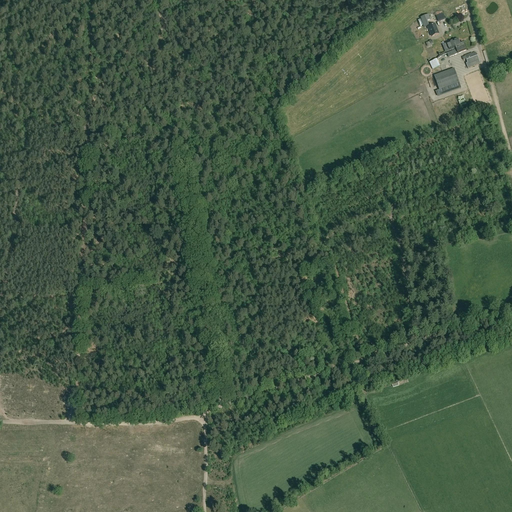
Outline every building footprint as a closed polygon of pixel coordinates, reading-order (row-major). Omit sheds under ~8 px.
[(444,14),(437,16),(439,23),(446,20),(444,14)] [(431,38),(439,35),(436,25),(428,28),(431,38)] [(452,52),(465,47),(463,42),(463,43),(463,42),(460,43),(458,39),(449,43),(449,45),(447,46),(449,51),(452,50),(452,52)] [(465,47),(452,52),(447,54),(449,58),(466,51),(465,47)] [(475,54),(475,53),(464,56),(465,57),(462,58),(463,60),(466,59),(467,63),(466,64),(468,68),(480,64),(476,54),(475,54)] [(431,63),(434,70),(442,67),(438,59),(431,63)] [(445,73),(434,76),(439,90),(436,92),(437,97),(452,92),(461,88),(459,83),(454,69),(445,73)] [(464,118),(473,115),(471,109),(462,112),(464,118)]
